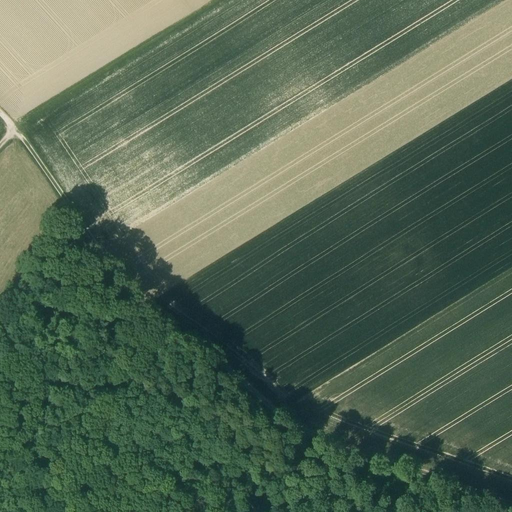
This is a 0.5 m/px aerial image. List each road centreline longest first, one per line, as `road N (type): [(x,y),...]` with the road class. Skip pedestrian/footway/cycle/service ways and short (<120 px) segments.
road 1 (track): [(16,130),(124,289),(170,325)]
road 2 (track): [(214,0),(16,130)]
road 3 (track): [(331,439),(301,428),(170,325)]
road 4 (track): [(511,502),(331,439)]
